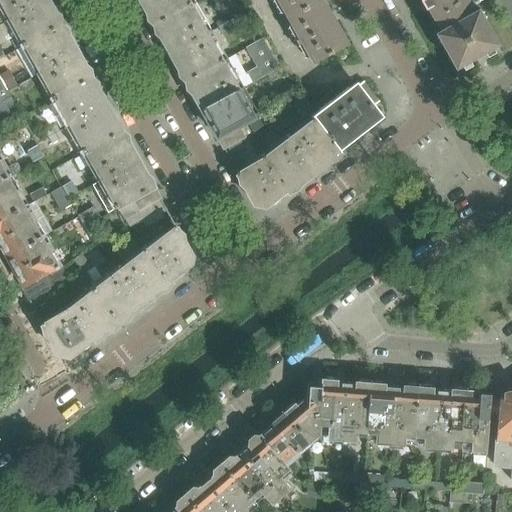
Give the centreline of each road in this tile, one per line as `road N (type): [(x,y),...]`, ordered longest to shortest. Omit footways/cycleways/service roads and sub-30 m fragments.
road 1 (residential): [(354,308),(106,511)]
road 2 (residential): [(73,0),(227,272)]
road 3 (residential): [(255,251),(115,0)]
road 4 (residential): [(437,117),(255,251)]
road 5 (residential): [(227,272),(58,404)]
road 6 (residential): [(511,204),(354,308)]
road 7 (residential): [(511,342),(492,351),(383,344),(354,308)]
road 8 (residential): [(437,117),(371,0)]
